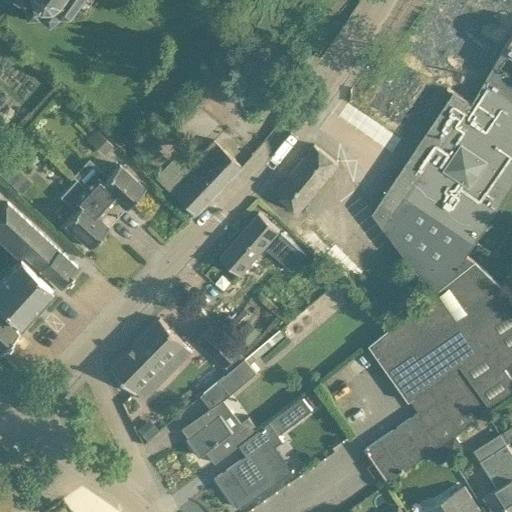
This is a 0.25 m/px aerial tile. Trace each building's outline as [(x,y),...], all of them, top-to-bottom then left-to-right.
[(17,0),(25,5),(28,16),(27,18),(29,19),(30,17),(41,16),(50,23),(50,26),(53,26),(53,23),(62,15),(70,15),(71,17),(73,16),(72,14),(77,7),(79,9),(80,8),(83,11),(91,0),(17,0)] [(201,60),(218,42),(206,31),(189,49),(201,60)] [(511,33),(469,101),(453,92),(391,185),(373,213),(396,244),(434,292),(474,260),(466,254),(511,186),(511,33)] [(299,78),(314,55),(301,46),(285,68),(299,78)] [(160,130),(169,138),(194,111),(185,102),(160,130)] [(213,139),(186,168),(173,156),(169,160),(152,145),(137,161),(166,189),(194,215),(241,166),(213,139)] [(315,144),(275,193),(299,212),(338,164),(316,145),(315,144)] [(100,169),(84,187),(108,209),(117,199),(126,208),(144,187),(119,164),(108,176),(100,169)] [(99,218),(108,209),(84,187),(75,179),(59,196),(75,211),(64,223),(89,247),(108,226),(99,218)] [(11,337),(16,332),(17,333),(18,331),(14,328),(16,325),(18,323),(19,324),(21,322),(21,321),(31,310),(32,311),(41,301),(40,300),(50,288),(51,289),(53,287),(52,286),(56,283),(60,286),(61,284),(60,284),(65,279),(66,280),(72,273),(71,272),(75,267),(76,268),(78,267),(7,202),(0,209),(0,208),(0,350),(0,349),(4,345),(5,346),(12,338),(11,337)] [(259,212),(239,235),(260,253),(267,245),(284,260),(297,246),(259,212)] [(295,232),(311,248),(322,238),(306,221),(295,232)] [(240,275),(260,253),(239,235),(220,257),(234,269),(240,275)] [(511,358),(511,295),(474,260),(434,292),(437,296),(369,344),(409,401),(410,400),(418,411),(364,449),(374,462),(367,467),(374,477),(381,472),(387,482),(425,456),(428,454),(427,453),(511,393),(511,376),(506,367),(506,365),(507,363),(508,361),(511,358)] [(144,384),(152,391),(177,365),(170,358),(185,342),(160,318),(111,368),(136,392),(144,384)] [(240,352),(211,324),(197,338),(226,366),(240,352)] [(279,329),(244,358),(249,364),(284,335),(279,329)] [(230,371),(219,379),(231,393),(256,372),(249,364),(244,358),(230,371)] [(246,455),(215,477),(234,504),(237,502),(241,507),(293,470),(293,469),(288,473),(271,449),(283,440),(279,434),(312,409),(303,396),(258,430),(239,444),(246,455)] [(199,416),(182,428),(185,432),(188,430),(191,435),(187,438),(193,446),(192,447),(196,452),(197,451),(200,455),(207,451),(215,462),(239,444),(258,430),(257,428),(247,417),(242,422),(233,429),(214,407),(213,406),(212,407),(199,416)] [(511,425),(500,433),(507,443),(511,439),(511,425)] [(511,511),(511,451),(507,443),(500,433),(475,450),(497,486),(484,494),(494,510),(493,511),(511,511)] [(469,493),(464,485),(434,504),(437,511),(476,511),(480,510),(469,493)]
